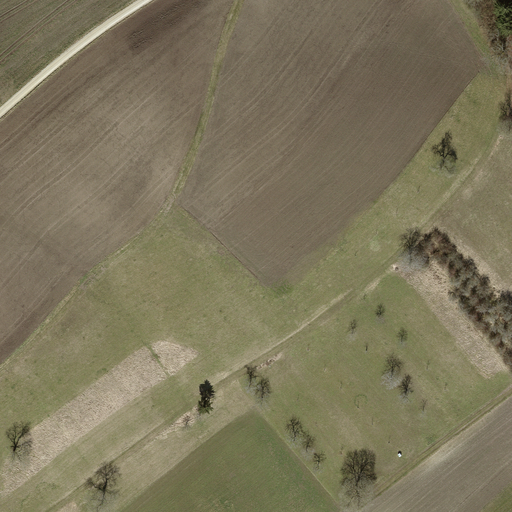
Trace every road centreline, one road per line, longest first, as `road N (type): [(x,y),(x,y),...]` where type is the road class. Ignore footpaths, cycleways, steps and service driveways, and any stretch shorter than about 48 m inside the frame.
road 1 (track): [(0,374),(137,248),(180,194),(215,127),(227,39),(243,0)]
road 2 (track): [(511,376),(338,511)]
road 3 (track): [(0,106),(144,0)]
